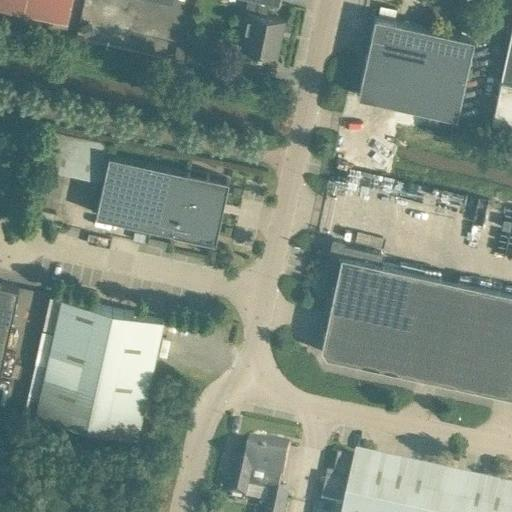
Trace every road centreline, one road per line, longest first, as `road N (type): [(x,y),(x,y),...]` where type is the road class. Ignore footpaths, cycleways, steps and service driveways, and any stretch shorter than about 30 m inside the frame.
road 1 (unclassified): [(262,293),(332,0)]
road 2 (unclassified): [(262,293),(0,239)]
road 3 (unclassified): [(511,452),(299,403),(266,379)]
road 4 (unclassified): [(266,379),(219,414),(196,511)]
